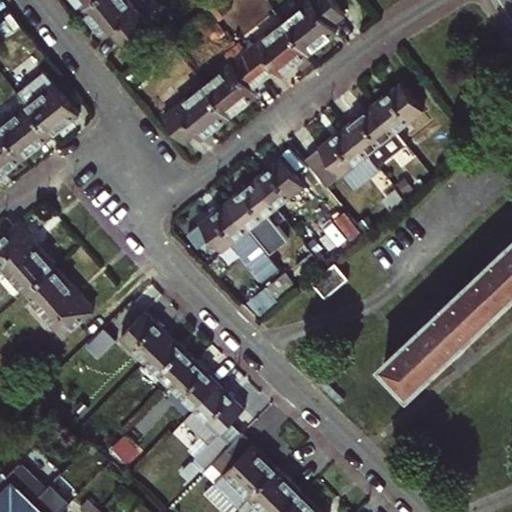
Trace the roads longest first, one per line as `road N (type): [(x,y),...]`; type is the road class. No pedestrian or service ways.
road 1 (residential): [(137,181),(143,223),(160,251),(421,511)]
road 2 (residential): [(137,181),(196,175),(376,37),(439,0)]
road 3 (residential): [(34,0),(127,118),(137,181)]
